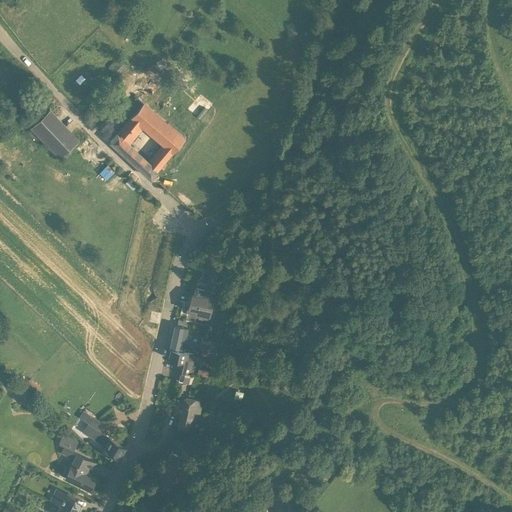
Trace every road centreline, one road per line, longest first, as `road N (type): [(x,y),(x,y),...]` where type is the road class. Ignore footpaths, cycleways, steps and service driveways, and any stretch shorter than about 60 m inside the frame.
road 1 (track): [(511,497),(385,428),(376,411),(385,401),(440,402),(474,362),(476,322),(460,254),(389,107),(395,72),(439,0)]
road 2 (tertiary): [(100,511),(133,452),(195,229)]
road 3 (tertiary): [(195,229),(248,201),(281,164),(340,0)]
road 4 (unclassified): [(195,229),(0,32)]
